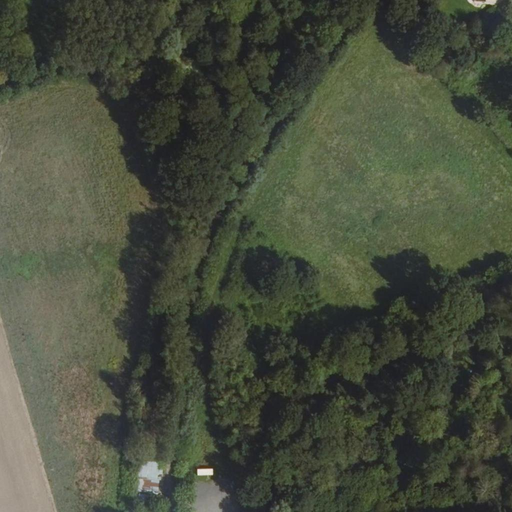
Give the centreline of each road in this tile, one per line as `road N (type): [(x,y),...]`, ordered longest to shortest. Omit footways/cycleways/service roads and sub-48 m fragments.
road 1 (track): [(364,0),(198,251),(181,345),(172,511)]
road 2 (track): [(267,511),(260,449),(275,412),(511,279)]
